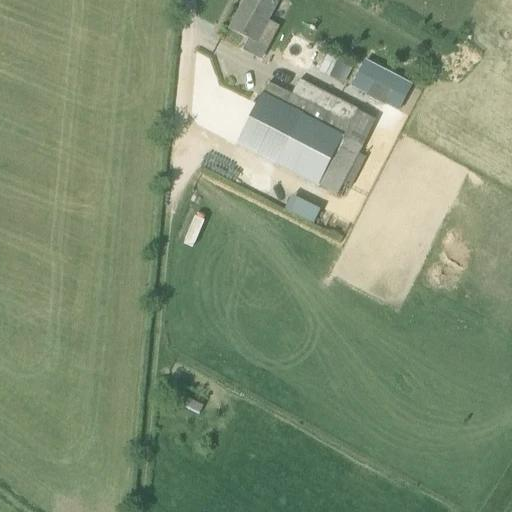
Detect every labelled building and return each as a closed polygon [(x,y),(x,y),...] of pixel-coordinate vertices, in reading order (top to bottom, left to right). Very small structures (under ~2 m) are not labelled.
[(276,0),(245,0),(230,31),(255,44),(255,43),(268,49),(278,28),(266,21),(276,0)] [(311,72),(322,48),(294,36),(283,59),(311,72)] [(320,74),(346,82),(351,65),(326,56),(320,74)] [(364,62),(350,88),(397,112),(411,86),(364,62)] [(357,110),(299,81),(292,97),(268,84),(236,146),(317,188),(357,110)] [(294,197),(288,211),(318,222),(323,208),(294,197)]
